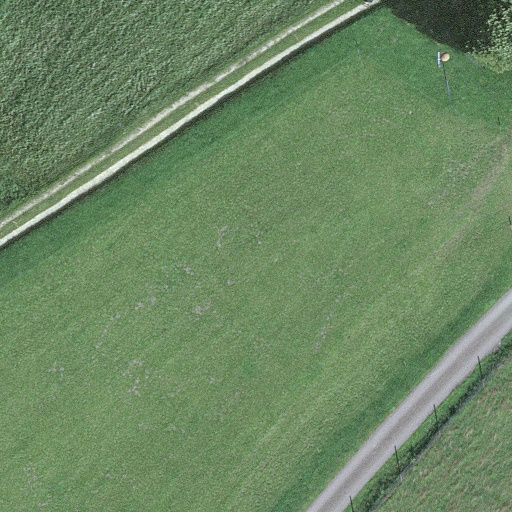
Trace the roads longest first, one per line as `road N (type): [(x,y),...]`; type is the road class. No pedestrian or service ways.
road 1 (track): [(360,0),(0,233)]
road 2 (track): [(511,311),(324,511)]
